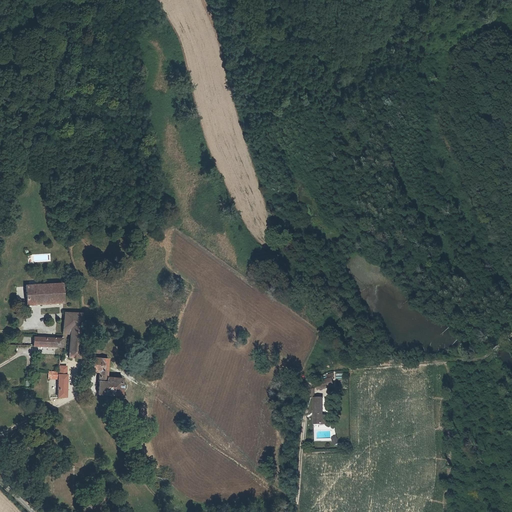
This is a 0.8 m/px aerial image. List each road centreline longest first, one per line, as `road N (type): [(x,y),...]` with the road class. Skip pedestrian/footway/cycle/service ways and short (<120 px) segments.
road 1 (unclassified): [(0,213),(62,57),(63,0)]
road 2 (track): [(366,366),(324,371),(311,383),(300,465)]
